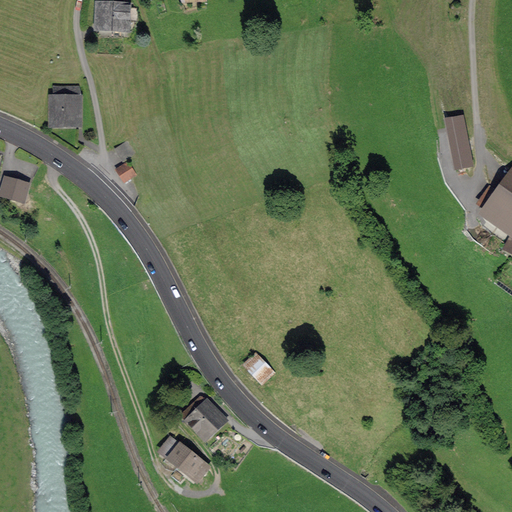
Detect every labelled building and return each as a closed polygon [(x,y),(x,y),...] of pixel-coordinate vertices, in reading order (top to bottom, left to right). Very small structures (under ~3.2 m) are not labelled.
[(126,29),(127,21),(137,21),(137,8),(108,7),(107,0),(98,0),(97,27),(126,29)] [(51,98),(50,124),(79,124),(79,95),(80,95),(79,88),(54,88),(54,98),(51,98)] [(461,119),(446,122),(455,169),(470,166),(461,119)] [(137,152),(128,140),(114,149),(123,162),(137,152)] [(136,174),(127,162),(116,170),(124,182),(136,174)] [(511,173),(499,193),(491,187),(479,204),(487,210),(481,219),(511,240),(511,237),(511,173)] [(1,197),(22,203),(27,187),(5,181),(1,197)] [(273,373),(256,355),(245,364),(263,383),(273,373)] [(182,416),(204,438),(224,419),(208,402),(205,404),(200,399),(182,416)] [(203,473),(196,467),(200,461),(171,439),(161,452),(197,480),(203,473)]
